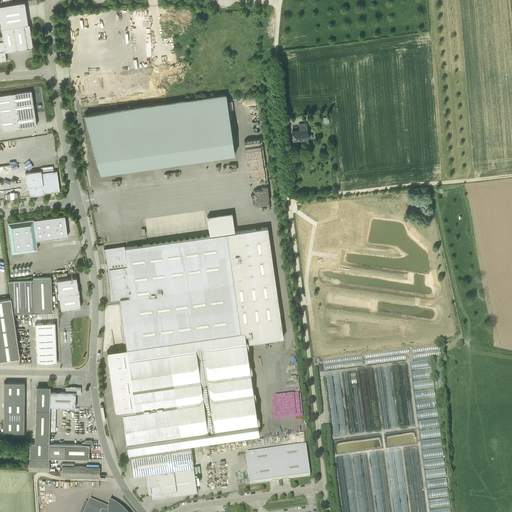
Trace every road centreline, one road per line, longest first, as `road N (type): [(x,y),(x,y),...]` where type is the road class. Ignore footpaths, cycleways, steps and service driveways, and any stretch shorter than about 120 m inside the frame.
road 1 (unclassified): [(325,488),(287,199)]
road 2 (track): [(287,199),(511,176)]
road 3 (track): [(287,199),(275,37),(280,0)]
road 4 (tertiary): [(93,373),(95,288),(78,201)]
road 5 (unclassified): [(177,511),(325,488)]
road 6 (tertiary): [(142,511),(108,459),(93,373)]
road 7 (tertiary): [(78,201),(52,71)]
